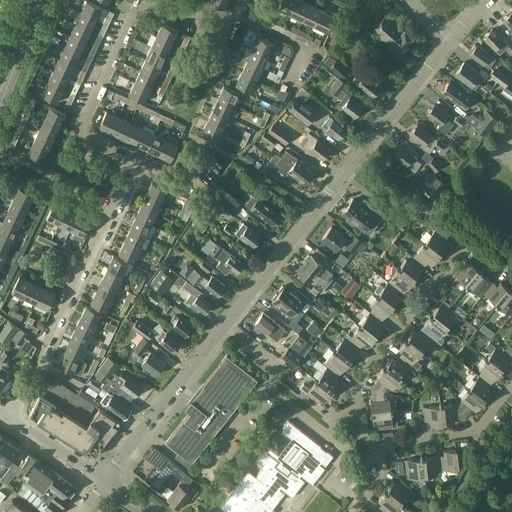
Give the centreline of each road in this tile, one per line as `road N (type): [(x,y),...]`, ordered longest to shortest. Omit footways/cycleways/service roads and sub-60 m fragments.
road 1 (unclassified): [(446,44),(103,481)]
road 2 (residential): [(8,420),(134,161)]
road 3 (residential): [(134,161),(77,135),(142,0)]
road 4 (residential): [(358,410),(356,385),(468,243)]
road 5 (residential): [(378,445),(470,433),(511,385)]
